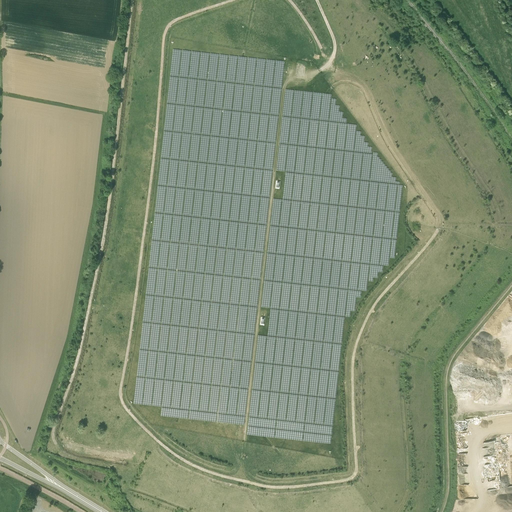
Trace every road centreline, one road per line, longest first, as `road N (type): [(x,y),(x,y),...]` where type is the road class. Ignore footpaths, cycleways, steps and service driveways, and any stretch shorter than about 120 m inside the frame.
road 1 (track): [(235,0),(174,20),(163,33),(119,396),(146,432),(173,455),(252,483),(350,480),(358,338),(367,315),(438,226)]
road 2 (track): [(441,511),(446,368),(511,284)]
road 3 (track): [(438,226),(438,214),(389,146),(368,93),(328,66),(332,61)]
